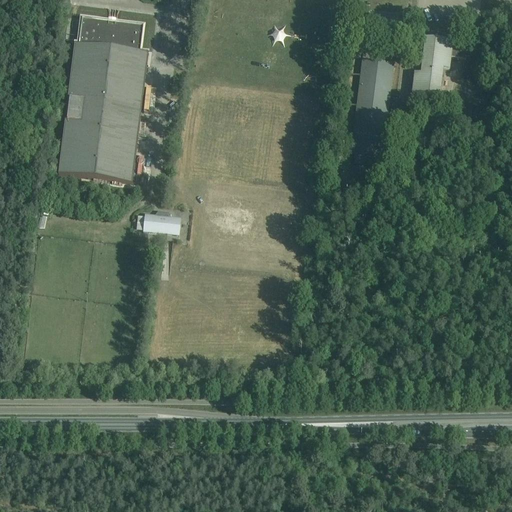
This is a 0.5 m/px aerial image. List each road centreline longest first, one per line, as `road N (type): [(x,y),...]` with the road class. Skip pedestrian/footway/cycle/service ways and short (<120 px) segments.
road 1 (primary): [(0,424),(285,424)]
road 2 (primary): [(285,424),(511,433)]
road 3 (primary): [(511,416),(285,424)]
